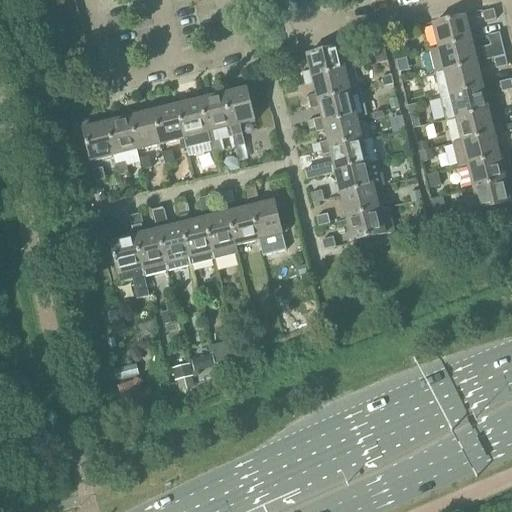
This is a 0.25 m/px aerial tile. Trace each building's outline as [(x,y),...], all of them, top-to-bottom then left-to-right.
[(52,6),(55,18),(79,13),(76,1),(52,6)] [(496,21),(494,11),(483,13),(485,23),(496,21)] [(55,18),(58,30),(81,25),(79,13),(55,18)] [(434,25),(439,49),(472,41),(466,17),(434,25)] [(84,36),(81,25),(58,30),(61,41),(84,36)] [(502,44),(500,34),(489,37),(491,46),(502,44)] [(87,48),(84,36),(61,41),(64,53),(87,48)] [(445,72),(478,64),(472,41),(439,49),(430,51),(436,74),(445,72)] [(353,71),(347,46),(340,48),(307,56),(311,72),(303,74),(306,87),(314,85),(313,81),(346,73),(353,71)] [(90,60),(87,48),(64,53),(67,65),(90,60)] [(508,67),(505,57),(494,60),(497,70),(508,67)] [(93,71),(90,60),(67,65),(69,76),(93,71)] [(451,96),(484,87),(478,64),(445,72),(451,96)] [(313,81),(314,85),(317,96),(309,98),(311,106),(312,110),(320,108),(319,104),(359,94),(353,71),(346,73),(313,81)] [(382,79),(384,88),(394,85),(391,76),(382,79)] [(511,90),(511,85),(511,81),(500,83),(502,93),(511,90)] [(484,87),(451,96),(457,120),(490,111),(489,107),(484,88),(484,87)] [(247,90),(225,95),(233,129),(232,129),(234,137),(243,135),(241,127),(256,123),(247,90)] [(318,133),(325,131),(324,127),(358,119),(365,117),(359,94),(319,104),(320,108),(322,119),(315,121),(318,133)] [(225,95),(201,101),(209,134),(211,143),(219,141),(217,132),(232,129),(233,129),(225,95)] [(303,99),(300,105),(301,108),(311,106),(309,98),(303,99)] [(389,101),(391,110),(399,108),(396,99),(389,101)] [(209,134),(201,101),(179,107),(186,140),(184,140),(187,150),(209,144),(209,143),(211,143),(209,134)] [(496,105),(489,107),(490,111),(457,120),(462,142),(462,143),(495,134),(494,129),(492,119),(499,117),(496,105)] [(186,140),(179,107),(155,112),(163,145),(184,140),(186,140)] [(155,112),(132,118),(140,151),(163,145),(155,112)] [(140,151),(132,118),(108,124),(116,157),(138,152),(140,151)] [(364,142),(363,142),(358,119),(324,127),(325,131),(328,142),(320,144),(324,157),(331,155),(330,151),(364,142)] [(81,124),(83,130),(91,163),(116,157),(108,124),(102,125),(101,120),(81,124)] [(459,169),(468,166),(501,158),(500,153),(497,142),(505,140),(502,128),(494,129),(495,134),(462,143),(462,142),(453,145),(459,169)] [(234,138),(237,150),(246,148),(243,135),(234,137),(234,138)] [(336,174),(369,166),(379,163),(379,162),(378,163),(372,140),(363,142),(364,142),(330,151),(331,155),(334,164),(305,171),(308,181),(336,174)] [(219,141),(211,143),(209,143),(209,144),(212,154),(222,152),(219,142),(219,141)] [(417,145),(419,152),(428,150),(426,142),(417,145)] [(432,150),(419,153),(421,163),(434,160),(432,150)] [(501,158),(468,166),(474,189),(507,181),(506,176),(503,166),(511,164),(507,151),(500,153),(501,158)] [(176,163),(172,152),(163,155),(166,166),(176,163)] [(152,169),(149,158),(140,160),(142,171),(152,169)] [(125,163),(117,165),(119,177),(128,175),(126,167),(125,163)] [(385,187),(379,163),(369,166),(336,174),(342,197),(375,189),(385,187)] [(103,169),(93,171),(96,183),(106,180),(103,169)] [(441,187),(438,174),(427,177),(430,189),(441,187)] [(507,181),(474,189),(479,213),(511,204),(511,202),(509,189),(511,188),(511,174),(506,176),(507,181)] [(249,200),(259,198),(256,187),(246,189),(249,200)] [(381,212),(381,211),(375,189),(342,197),(348,221),(381,212)] [(313,205),(325,201),(322,191),(311,194),(313,205)] [(235,204),(233,192),(223,194),(225,206),(235,204)] [(421,201),(419,192),(409,194),(412,204),(421,201)] [(214,258),(215,261),(238,255),(237,248),(229,214),(213,218),(213,216),(214,216),(210,198),(199,200),(204,220),(205,220),(213,253),(215,253),(216,258),(214,258)] [(436,224),(448,221),(443,199),(431,202),(436,224)] [(251,209),(259,242),(283,236),(275,203),(251,209)] [(191,264),(191,266),(215,261),(214,258),(216,258),(215,253),(213,253),(205,220),(204,220),(190,223),(185,204),(176,206),(181,226),(189,258),(191,258),(192,264),(191,264)] [(156,223),(165,221),(163,209),(153,212),(156,223)] [(229,214),(237,248),(259,242),(251,209),(229,214)] [(381,212),(348,221),(354,244),(396,233),(390,209),(381,211),(381,212)] [(166,264),(158,231),(144,235),(139,215),(129,217),(134,237),(135,237),(143,269),(145,269),(146,275),(144,275),(145,278),(168,272),(168,270),(170,269),(168,263),(166,264)] [(331,225),(328,215),(316,218),(319,228),(331,225)] [(135,237),(134,237),(122,240),(117,220),(106,223),(120,284),(133,281),(138,300),(150,297),(145,278),(144,275),(146,275),(145,269),(143,269),(135,237)] [(156,223),(158,231),(166,264),(168,263),(170,269),(168,270),(168,272),(191,266),(191,264),(192,264),(191,258),(189,258),(181,226),(168,229),(165,221),(156,223)] [(325,251),(336,248),(334,239),(322,241),(325,251)] [(155,339),(152,324),(137,327),(141,342),(155,339)] [(172,370),(176,382),(193,377),(190,365),(172,370)] [(144,382),(136,379),(134,382),(119,387),(125,408),(146,402),(155,399),(152,390),(144,393),(142,386),(144,382)]
